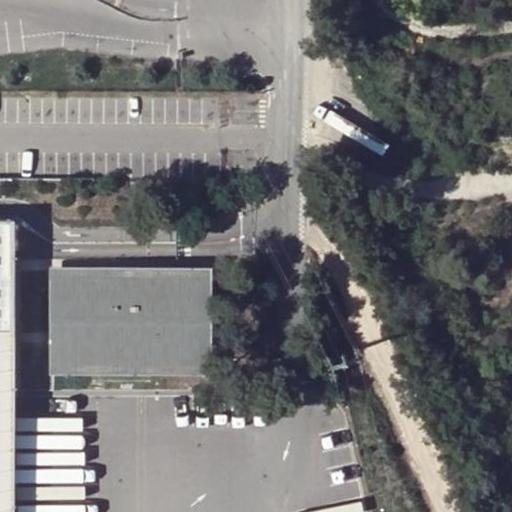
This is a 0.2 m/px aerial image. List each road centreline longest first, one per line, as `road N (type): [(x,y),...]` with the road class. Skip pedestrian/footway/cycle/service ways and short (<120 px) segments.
road 1 (track): [(446,511),(347,276),(287,219)]
road 2 (unknown): [(230,0),(222,24),(195,36),(0,16)]
road 3 (residential): [(511,184),(414,192),(287,160)]
road 4 (unclassified): [(287,160),(285,0)]
